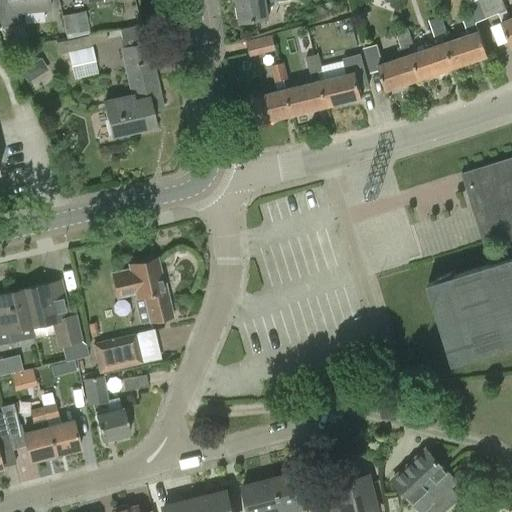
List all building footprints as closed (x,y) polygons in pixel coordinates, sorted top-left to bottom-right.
[(23,15),(52,11),(50,0),(7,0),(10,16),(0,17),(0,20),(3,30),(24,27),(23,15)] [(237,0),(241,22),(269,19),(266,2),(280,0),(237,0)] [(476,22),(491,16),(484,0),(473,0),(467,3),(472,14),(476,22)] [(484,0),(491,16),(506,9),(502,0),(484,0)] [(66,34),(87,29),(89,29),(85,10),(62,16),(66,34)] [(445,43),(454,68),(488,56),(479,31),(476,22),(472,14),(463,18),(468,35),(445,43)] [(434,37),(447,33),(441,16),(429,20),(434,37)] [(511,47),(511,46),(511,18),(502,23),(511,47)] [(387,90),(420,79),(412,54),(410,45),(414,44),(408,28),(396,32),(400,47),(397,48),(401,58),(382,64),(377,45),(364,49),(371,74),(380,71),(387,90)] [(276,49),(272,36),(247,42),(251,55),(276,49)] [(420,79),(454,68),(445,43),(412,54),(420,79)] [(122,49),(134,101),(106,108),(112,136),(154,126),(150,109),(161,107),(147,44),(122,49)] [(74,80),(98,74),(91,46),(68,52),(74,80)] [(306,57),(310,73),(322,69),(319,54),(306,57)] [(321,81),(327,107),(362,98),(357,78),(367,75),(362,54),(342,59),(347,74),(321,81)] [(275,82),(289,79),(285,62),(272,66),(275,82)] [(293,115),(327,107),(321,81),(286,89),(293,115)] [(258,124),(293,115),(286,89),(252,98),(258,124)] [(511,160),(464,176),(463,174),(462,174),(472,207),(497,199),(511,248),(511,258),(429,285),(453,364),(511,345),(511,160)] [(130,265),(131,267),(111,272),(117,298),(137,293),(139,298),(143,298),(149,324),(173,318),(163,273),(159,273),(155,259),(130,265)] [(23,290),(32,327),(52,322),(57,346),(83,340),(76,313),(68,315),(60,281),(23,290)] [(0,345),(35,337),(32,327),(23,290),(0,295),(0,345)] [(143,362),(136,333),(92,343),(99,373),(143,362)] [(21,352),(0,358),(0,373),(25,367),(21,352)] [(41,406),(54,454),(79,448),(70,413),(58,416),(46,369),(33,372),(41,406)] [(125,390),(148,386),(145,374),(122,378),(125,390)] [(105,403),(107,403),(103,377),(83,380),(87,405),(92,404),(105,403)] [(105,403),(92,404),(95,415),(108,412),(105,403)] [(54,454),(41,406),(29,409),(35,431),(23,435),(20,425),(19,425),(13,404),(0,407),(6,428),(12,450),(26,446),(30,461),(54,454)] [(116,441),(128,438),(128,434),(129,433),(123,408),(108,412),(95,415),(101,441),(114,437),(116,441)] [(0,468),(1,468),(0,463),(0,455),(12,452),(12,450),(6,428),(0,429),(0,468)] [(422,511),(424,511),(456,483),(426,450),(393,480),(422,511)] [(284,511),(315,504),(307,470),(275,478),(284,511)] [(351,479),(334,483),(341,511),(377,511),(368,474),(364,476),(363,472),(350,475),(351,479)] [(283,511),(284,511),(275,478),(243,486),(250,511),(283,511)] [(233,511),(228,489),(196,497),(199,511),(233,511)] [(199,511),(196,497),(164,506),(165,511),(199,511)]
